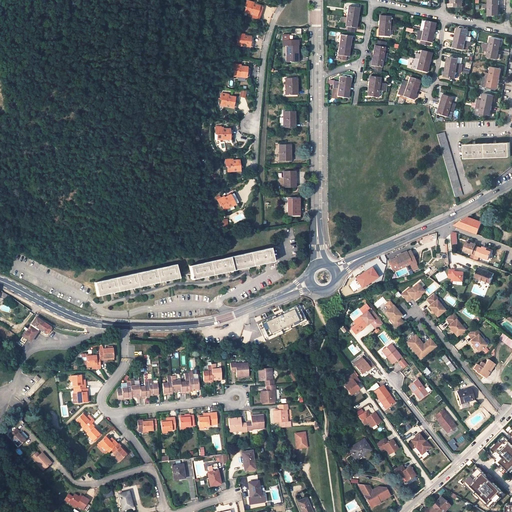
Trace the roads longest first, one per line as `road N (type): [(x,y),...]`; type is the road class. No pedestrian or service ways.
road 1 (residential): [(316,0),(317,247)]
road 2 (tertiary): [(511,183),(347,264)]
road 3 (tertiary): [(288,291),(199,324),(123,325)]
road 4 (residential): [(22,427),(74,482),(90,486),(150,468)]
road 5 (residential): [(415,312),(504,418)]
road 6 (tertiary): [(123,325),(69,315),(0,280)]
road 7 (residential): [(236,397),(108,413)]
road 8 (unknown): [(360,385),(428,488)]
